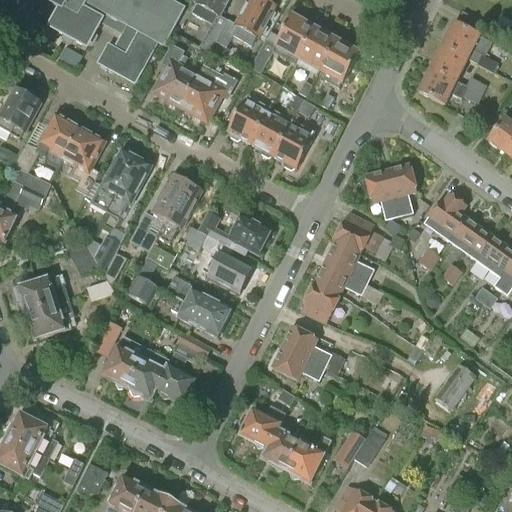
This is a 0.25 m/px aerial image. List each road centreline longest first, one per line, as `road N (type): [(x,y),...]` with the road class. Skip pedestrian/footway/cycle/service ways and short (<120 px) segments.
road 1 (residential): [(313,214),(0,46)]
road 2 (residential): [(188,468),(313,214)]
road 3 (residential): [(188,468),(2,369)]
road 4 (residential): [(511,202),(370,101)]
road 5 (residential): [(313,214),(370,101)]
